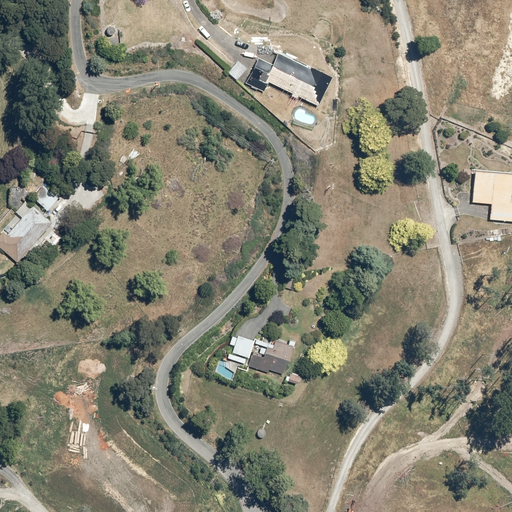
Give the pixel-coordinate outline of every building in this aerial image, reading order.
[(320,72),(280,56),(276,66),(259,59),(248,85),(266,92),(270,83),(295,93),(293,97),(301,100),(301,98),(321,106),(328,89),(326,88),(328,83),(332,84),(336,75),(321,69),(320,72)] [(511,175),(471,172),(469,203),(488,204),(487,221),(511,222),(511,204),(509,204),(511,175)] [(60,199),(45,186),(34,199),(49,212),(60,199)] [(0,244),(21,262),(29,252),(33,256),(52,233),(48,230),(54,223),(27,201),(19,212),(25,218),(11,235),(6,231),(0,238),(0,244)] [(256,342),(241,336),(240,338),(236,336),(232,345),(235,346),(231,360),(248,365),(256,342)] [(255,354),(251,366),(270,373),(272,369),(290,375),(299,348),(275,340),(269,358),(255,354)] [(263,430),(261,429),(259,430),(258,431),(257,433),(257,435),(258,436),(259,438),(261,438),(263,437),(265,436),(265,435),(265,433),(264,431),(263,430)]
